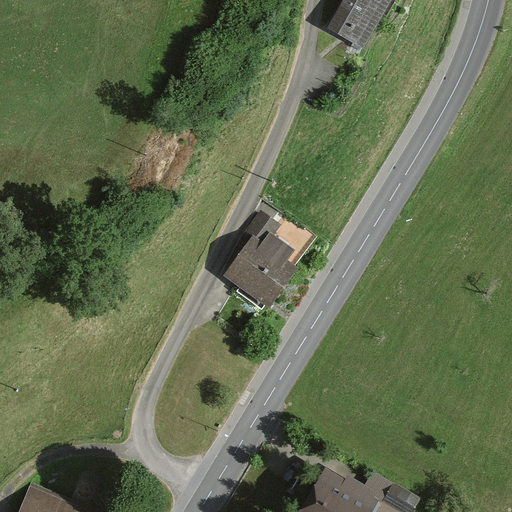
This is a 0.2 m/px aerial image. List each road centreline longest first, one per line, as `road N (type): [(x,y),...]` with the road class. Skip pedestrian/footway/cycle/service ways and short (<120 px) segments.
road 1 (tertiary): [(199,511),(447,102),(489,0)]
road 2 (track): [(315,0),(270,150),(147,402),(152,451),(208,498)]
